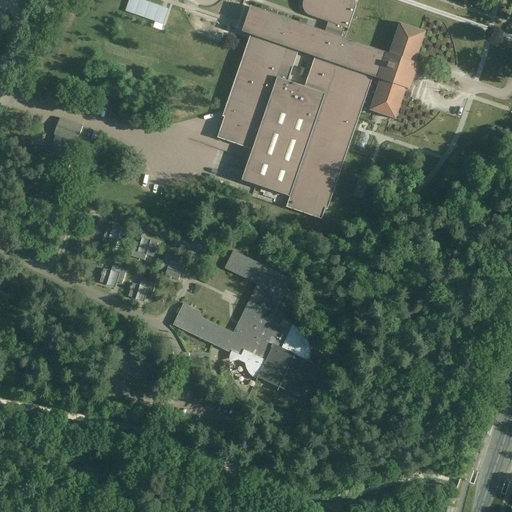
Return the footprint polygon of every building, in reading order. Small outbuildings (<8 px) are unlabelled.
[(166,8),(162,7),(142,0),(129,0),(126,11),(163,24),(169,9),(166,8)] [(255,34),(227,115),(225,114),(224,115),(226,116),(219,136),(254,149),(244,180),(291,196),(288,206),(323,218),(326,208),(328,208),(329,207),(327,207),(372,76),(381,79),(371,110),(397,118),(407,88),(411,89),(419,63),(416,62),(427,32),(401,23),(390,53),(342,37),(346,27),(349,29),(356,8),(357,5),(357,2),(356,0),(305,0),(305,1),(304,5),(305,8),(306,11),(309,14),(312,16),(329,22),(326,31),(263,9),(257,27),(251,25),(249,32),(255,34)] [(54,135),(56,136),(75,143),(77,143),(83,126),(61,118),(54,135)] [(75,143),(56,136),(51,150),(47,160),(66,167),(75,143)] [(47,160),(51,150),(36,144),(33,154),(47,160)] [(362,199),(368,182),(359,179),(353,195),(362,199)] [(107,228),(103,243),(116,247),(118,241),(125,243),(130,230),(114,225),(112,230),(107,228)] [(136,242),(131,257),(145,261),(147,255),(154,257),(155,254),(157,254),(157,252),(156,251),(158,244),(143,239),(141,244),(136,242)] [(185,303),(174,325),(241,357),(240,360),(247,364),(248,367),(250,371),(252,374),(255,377),(258,379),(257,380),(258,381),(259,377),(280,387),(278,391),(279,391),(280,388),(301,397),(300,396),(315,364),(316,365),(317,365),(309,361),(307,358),(310,350),(309,345),(307,340),(304,336),(301,332),(298,329),(294,327),(294,325),(291,331),(272,322),(293,279),(234,251),(226,269),(258,285),(235,333),(200,316),(202,312),(185,303)] [(166,254),(162,267),(168,269),(166,277),(169,277),(169,279),(171,280),(172,278),(179,280),(184,265),(179,263),(180,258),(166,254)] [(102,275),(100,283),(116,288),(117,282),(123,284),(127,270),(113,265),(111,272),(104,269),(103,273),(102,272),(101,275),(102,275)] [(131,290),(129,297),(145,302),(147,297),(152,299),(156,284),(142,280),(140,286),(133,284),(132,287),(131,287),(130,290),(131,290)] [(324,403),(345,414),(347,410),(326,399),(324,403)]
